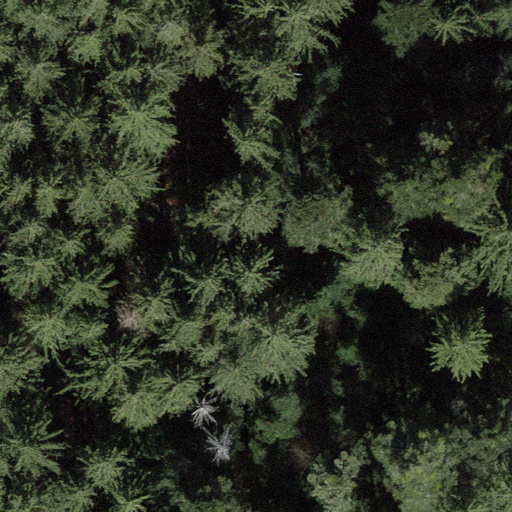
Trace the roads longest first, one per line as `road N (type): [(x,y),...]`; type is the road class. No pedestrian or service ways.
road 1 (track): [(181,0),(47,445)]
road 2 (track): [(0,262),(37,374),(47,445)]
